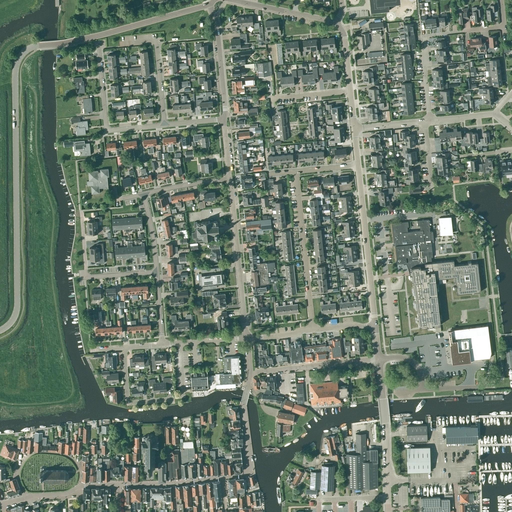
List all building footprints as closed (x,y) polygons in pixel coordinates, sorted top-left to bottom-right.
[(369,0),(371,13),(389,11),(388,4),(400,3),(399,0),(369,0)] [(486,10),(487,20),(494,19),(493,11),(497,11),(496,5),(490,5),(491,9),(486,10)] [(476,7),(471,7),(473,22),(480,21),(479,16),(483,15),(482,8),(477,9),(476,7)] [(462,12),(457,12),(459,23),(465,22),(465,19),(469,18),(469,12),(468,12),(468,8),(462,9),(462,12)] [(441,14),(441,17),(438,17),(439,20),(438,20),(439,20),(439,28),(442,28),(442,27),(446,27),(445,23),(448,23),(447,19),(447,13),(441,14)] [(439,20),(438,20),(439,20),(438,17),(438,14),(432,15),(433,18),(430,18),(431,29),(433,28),(432,28),(437,27),(436,21),(439,20)] [(429,28),(430,29),(431,29),(430,18),(427,19),(427,15),(421,16),(422,22),(425,22),(425,29),(429,28)] [(252,23),(252,16),(244,17),(245,26),(254,25),(254,29),(259,28),(259,23),(252,23)] [(236,27),(245,26),(244,17),(236,17),(237,24),(231,25),(231,31),(236,30),(236,27)] [(278,20),(271,21),(272,30),(277,30),(278,35),(280,35),(280,29),(279,30),(278,20)] [(368,24),(369,31),(383,29),(383,22),(368,24)] [(404,31),(414,30),(413,24),(403,25),(404,29),(399,29),(399,32),(404,31)] [(405,37),(404,37),(414,36),(414,30),(404,31),(404,35),(399,35),(399,38),(405,37)] [(367,48),(367,44),(369,43),(368,33),(361,34),(361,36),(357,36),(359,49),(367,48)] [(240,39),(230,40),(231,43),(231,44),(240,43),(247,42),(247,40),(246,34),(239,34),(240,35),(240,39)] [(492,46),(497,46),(496,36),(489,37),(489,44),(486,44),(487,51),(490,51),(490,50),(493,49),(492,46)] [(442,46),(445,46),(445,43),(448,42),(447,37),(441,38),(442,41),(435,41),(435,45),(434,45),(435,47),(442,46)] [(334,38),(327,38),(328,48),(333,48),(334,53),(336,53),(336,47),(335,47),(334,38)] [(467,44),(468,52),(473,51),(473,48),(476,48),(475,38),(472,38),(472,39),(469,39),(470,44),(467,44)] [(478,38),(475,38),(476,48),(479,47),(480,52),(486,51),(485,42),(481,42),(481,38),(478,38)] [(316,40),(309,40),(310,50),(315,50),(316,55),(318,54),(318,49),(317,49),(316,40)] [(299,51),(298,41),(291,42),(292,52),(297,51),(298,56),(300,56),(300,51),(299,51)] [(415,42),(405,43),(406,47),(400,47),(401,50),(406,49),(416,48),(415,42)] [(201,49),(201,55),(207,54),(207,45),(201,46),(201,43),(195,43),(196,47),(197,47),(198,49),(201,49)] [(435,54),(436,56),(446,54),(446,51),(449,51),(448,46),(445,46),(442,46),(443,49),(436,50),(436,54),(435,54)] [(232,58),(232,59),(232,61),(232,62),(241,62),(241,64),(245,64),(245,61),(245,55),(251,55),(250,50),(240,51),(241,52),(241,54),(240,54),(237,54),(237,55),(232,55),(232,58)] [(77,69),(88,68),(87,60),(84,60),(84,58),(85,58),(84,53),(76,54),(77,59),(78,59),(78,61),(76,61),(77,69)] [(396,62),(401,61),(401,60),(411,59),(410,53),(400,54),(401,59),(396,59),(396,62)] [(446,58),(446,54),(436,56),(436,57),(437,61),(444,60),(444,63),(450,63),(449,57),(446,58)] [(402,67),(411,65),(411,59),(401,60),(401,61),(401,65),(396,65),(397,68),(402,67)] [(202,66),(203,72),(209,71),(208,63),(203,63),(203,60),(197,61),(197,64),(199,64),(199,66),(202,66)] [(269,76),(268,62),(257,63),(258,77),(269,76)] [(237,76),(241,75),(241,74),(245,74),(245,68),(254,68),(254,63),(244,64),(245,68),(237,68),(237,69),(232,69),(232,72),(231,72),(232,76),(237,75),(237,76)] [(402,67),(402,71),(397,71),(397,74),(402,73),(412,72),(411,65),(402,67)] [(432,74),(432,75),(442,74),(442,71),(445,71),(444,65),(438,66),(439,69),(432,70),(432,74)] [(333,66),(334,71),(329,72),(330,82),(336,81),(335,73),(338,73),(338,66),(333,66)] [(323,83),(330,82),(329,72),(323,72),(323,67),(319,68),(319,75),(322,74),(323,83)] [(363,75),(362,75),(362,77),(373,76),(372,73),(376,72),(376,67),(370,68),(370,70),(362,71),(363,75)] [(308,74),(309,84),(315,83),(314,75),(317,75),(317,68),(312,69),(312,71),(307,72),(308,74)] [(291,71),(292,76),(287,76),(288,86),(294,86),(293,77),(296,77),(296,70),(291,71)] [(302,85),(309,84),(308,74),(302,75),(302,70),(298,70),(298,77),(301,77),(302,85)] [(281,87),(288,86),(287,76),(282,77),(281,72),(277,72),(277,79),(280,79),(281,87)] [(413,78),(412,72),(402,73),(403,77),(398,77),(398,80),(403,79),(413,78)] [(377,78),(373,79),(373,76),(362,77),(363,79),(364,82),(371,82),(371,84),(378,84),(377,78)] [(76,82),(77,93),(84,92),(84,88),(83,81),(82,81),(81,77),(73,78),(74,82),(76,82)] [(204,83),(205,89),(211,88),(210,80),(205,80),(204,77),(199,78),(199,81),(201,81),(201,83),(204,83)] [(241,80),(232,81),(232,88),(246,86),(255,85),(254,77),(245,78),(245,82),(243,82),(244,83),(242,84),(241,80)] [(446,83),(443,83),(443,80),(433,81),(432,81),(432,83),(433,83),(434,86),(438,86),(438,89),(447,88),(446,83)] [(171,91),(179,91),(178,87),(190,86),(190,83),(188,83),(182,84),(178,84),(171,85),(171,91)] [(402,91),(402,90),(411,89),(411,83),(401,84),(401,88),(396,89),(397,91),(402,91)] [(368,93),(368,94),(379,93),(378,90),(382,90),(382,85),(376,85),(376,88),(368,89),(369,93),(368,93)] [(151,87),(143,88),(139,88),(139,86),(133,86),(133,92),(139,91),(143,91),(144,94),(151,93),(151,87)] [(411,89),(402,90),(402,91),(402,94),(397,95),(397,97),(402,97),(402,96),(412,95),(411,89)] [(383,96),(379,97),(379,93),(368,94),(368,96),(369,96),(369,100),(377,99),(377,102),(384,101),(383,96)] [(88,98),(88,95),(80,96),(80,99),(81,99),(83,99),(84,113),(92,112),(91,98),(88,98)] [(403,102),(413,101),(412,95),(402,96),(402,97),(403,100),(398,101),(398,103),(403,102)] [(448,104),(450,104),(453,104),(453,98),(450,98),(449,95),(439,96),(439,98),(440,98),(440,102),(447,101),(448,104)] [(205,96),(203,96),(203,99),(196,100),(196,106),(200,106),(200,110),(207,109),(205,96)] [(398,107),(399,109),(404,108),(413,107),(413,101),(403,102),(403,106),(398,107)] [(144,109),(144,115),(153,114),(152,102),(146,102),(146,105),(150,105),(150,108),(144,109)] [(367,111),(366,111),(366,113),(376,112),(376,109),(384,108),(383,103),(373,104),(374,106),(366,107),(367,111)] [(331,109),(332,114),(342,113),(341,106),(333,107),(333,104),(326,105),(326,109),(331,109)] [(454,107),(451,107),(450,104),(448,104),(440,105),(440,107),(441,107),(441,111),(448,110),(449,113),(454,112),(454,107)] [(133,107),(128,107),(129,110),(129,116),(136,116),(136,111),(141,110),(140,105),(133,105),(133,107)] [(247,109),(247,105),(246,105),(234,106),(234,109),(234,111),(235,112),(247,111),(248,115),(258,114),(257,108),(247,109)] [(307,111),(306,111),(307,115),(319,114),(318,112),(315,112),(315,107),(307,108),(307,111)] [(404,108),(404,112),(399,112),(399,115),(404,114),(414,113),(413,107),(404,108)] [(124,117),(123,112),(126,111),(125,108),(121,109),(122,111),(116,111),(117,118),(124,117)] [(275,116),(275,118),(287,117),(286,113),(285,113),(285,110),(277,111),(278,116),(275,116)] [(381,114),(377,115),(376,112),(366,113),(366,115),(367,115),(367,118),(370,118),(370,121),(381,120),(381,114)] [(342,119),(342,113),(332,114),(332,119),(327,119),(328,124),(335,123),(334,120),(342,119)] [(316,116),(319,116),(319,114),(307,115),(307,119),(308,119),(308,122),(316,121),(316,116)] [(244,120),(246,120),(246,117),(237,118),(237,120),(235,120),(235,126),(245,125),(244,120)] [(287,121),(287,117),(275,118),(275,121),(278,120),(279,125),(287,124),(286,121),(287,121)] [(85,134),(85,130),(88,129),(87,121),(80,121),(80,118),(71,119),(71,123),(78,122),(79,126),(76,127),(77,135),(85,134)] [(320,126),(317,126),(316,121),(308,122),(309,125),(308,125),(308,129),(320,128),(320,126)] [(287,128),(287,124),(279,125),(279,130),(276,131),(276,133),(288,132),(288,127),(287,128)] [(328,130),(333,130),(334,135),(344,134),(343,127),(335,128),(335,125),(328,126),(328,130)] [(320,130),(320,128),(308,129),(309,133),(310,133),(310,137),(318,136),(317,131),(320,130)] [(457,131),(456,128),(455,128),(456,140),(459,139),(459,141),(461,141),(461,146),(464,146),(464,139),(463,133),(460,133),(460,130),(457,131)] [(483,132),(483,138),(480,138),(481,146),(486,145),(486,142),(489,141),(488,131),(483,132)] [(288,136),(289,135),(288,132),(276,133),(277,135),(280,135),(280,140),(288,139),(288,136)] [(401,137),(404,137),(405,141),(415,140),(414,134),(408,135),(407,132),(401,133),(401,137)] [(472,141),(471,133),(472,133),(471,132),(466,132),(466,133),(463,133),(464,139),(464,146),(469,145),(469,142),(472,141)] [(370,141),(369,141),(369,143),(379,142),(379,139),(383,138),(383,133),(376,134),(377,136),(369,137),(370,141)] [(476,146),(481,146),(480,138),(477,139),(477,133),(472,133),(471,133),(472,141),(472,143),(476,143),(476,146)] [(201,139),(202,146),(209,145),(208,136),(203,137),(203,134),(193,135),(194,141),(198,141),(198,139),(201,139)] [(336,141),(344,140),(344,134),(334,135),(334,140),(329,140),(330,145),(337,144),(336,141)] [(82,140),(76,141),(77,148),(79,148),(80,156),(90,155),(89,143),(84,143),(84,140),(82,140)] [(402,145),(402,150),(409,149),(409,146),(415,146),(415,140),(405,141),(405,145),(402,145)] [(339,157),(346,156),(345,149),(336,150),(336,148),(331,148),(332,153),(335,153),(335,158),(339,157)] [(410,152),(409,149),(402,150),(403,155),(406,154),(406,158),(417,157),(416,151),(410,152)] [(371,159),(371,161),(381,160),(381,157),(385,156),(385,151),(378,152),(379,155),(371,155),(372,159),(371,159)] [(436,157),(436,163),(446,162),(446,158),(449,158),(449,153),(442,153),(442,156),(436,157)] [(404,162),(404,167),(411,166),(411,163),(417,163),(417,157),(406,158),(407,162),(404,162)] [(489,172),(488,169),(492,168),(491,158),(486,159),(486,160),(485,160),(485,163),(482,164),(483,173),(489,172)] [(200,160),(200,164),(201,172),(205,172),(212,171),(211,162),(207,163),(206,160),(200,160)] [(382,163),(381,160),(371,161),(371,163),(372,163),(372,167),(380,166),(380,168),(386,168),(386,163),(382,163)] [(477,164),(477,160),(466,161),(467,166),(470,166),(471,171),(482,170),(481,164),(477,164)] [(511,173),(511,168),(511,160),(506,161),(506,162),(501,162),(503,175),(511,173)] [(250,167),(250,164),(247,164),(239,165),(240,172),(248,172),(248,171),(247,168),(250,167)] [(405,172),(408,172),(408,175),(418,174),(418,168),(411,169),(411,166),(404,167),(405,172)] [(165,170),(164,167),(162,167),(164,178),(170,177),(168,171),(165,172),(164,170),(165,170)] [(447,171),(447,167),(437,169),(437,174),(444,173),(444,176),(451,176),(450,171),(447,171)] [(89,181),(86,181),(87,186),(91,186),(91,194),(100,193),(99,188),(104,188),(104,189),(108,188),(107,177),(109,177),(108,168),(100,169),(100,172),(98,172),(98,170),(88,171),(89,181)] [(152,181),(151,174),(147,175),(145,168),(143,168),(146,182),(152,181)] [(375,177),(375,179),(386,178),(385,175),(390,174),(389,169),(383,170),(383,173),(376,173),(376,177),(375,177)] [(132,183),(135,182),(132,170),(129,171),(129,172),(130,177),(122,179),(124,186),(132,184),(132,183)] [(412,181),(419,180),(418,174),(408,175),(409,179),(405,179),(406,184),(413,183),(412,181)] [(338,177),(339,184),(349,183),(348,175),(338,177)] [(323,178),(324,186),(334,185),(333,177),(323,178)] [(394,180),(386,181),(386,178),(375,179),(376,181),(377,184),(384,184),(385,186),(394,185),(394,180)] [(318,186),(317,179),(307,180),(308,187),(317,186),(317,190),(313,191),(314,195),(322,194),(321,189),(320,185),(318,186)] [(389,203),(388,193),(393,193),(392,188),(382,189),(383,192),(378,193),(379,204),(389,203)] [(204,194),(205,200),(215,199),(214,192),(206,193),(206,190),(200,191),(200,194),(203,194),(204,194)] [(252,204),(260,203),(260,199),(252,200),(251,192),(252,192),(252,191),(247,191),(247,194),(242,195),(243,205),(252,204)] [(330,195),(331,198),(338,197),(338,201),(341,201),(341,204),(351,203),(350,196),(339,197),(339,194),(336,195),(330,195)] [(163,206),(163,210),(166,209),(165,205),(166,205),(164,197),(157,198),(159,207),(163,206)] [(317,199),(309,200),(310,206),(318,205),(318,204),(318,200),(322,200),(322,198),(317,198),(317,199)] [(341,211),(352,210),(351,203),(341,204),(341,208),(339,208),(339,211),(334,212),(335,215),(341,214),(341,211)] [(322,204),(318,204),(318,205),(310,206),(311,212),(319,211),(318,207),(323,206),(322,204)] [(254,218),(253,213),(255,213),(255,209),(249,209),(249,212),(244,212),(245,218),(254,218)] [(319,217),(319,213),(322,212),(330,212),(329,210),(327,210),(323,210),(319,211),(311,212),(311,218),(319,218),(319,217)] [(95,221),(87,222),(87,228),(97,227),(97,222),(97,221),(102,221),(101,216),(95,217),(95,221)] [(324,219),(324,216),(319,217),(319,218),(311,218),(312,225),(320,224),(320,219),(324,219)] [(451,216),(438,218),(440,236),(453,234),(451,216)] [(141,217),(134,218),(135,228),(139,227),(139,231),(142,230),(142,227),(141,217)] [(167,219),(161,220),(163,226),(169,225),(168,221),(172,220),(171,217),(167,218),(167,219)] [(127,218),(119,219),(120,229),(125,229),(125,232),(128,232),(127,218)] [(116,232),(115,229),(120,229),(119,219),(112,219),(113,233),(116,232)] [(261,230),(261,229),(271,228),(270,219),(259,220),(249,221),(245,222),(247,241),(256,240),(255,234),(257,234),(257,231),(261,230)] [(341,226),(343,225),(344,229),(354,228),(353,221),(342,222),(342,219),(335,220),(336,222),(336,223),(340,222),(341,226)] [(408,221),(391,223),(393,243),(395,243),(395,246),(396,263),(405,262),(406,265),(407,268),(409,272),(411,271),(419,327),(429,326),(430,326),(440,325),(435,279),(438,279),(453,277),(455,276),(455,285),(456,285),(457,286),(456,286),(456,294),(471,293),(471,294),(474,294),(474,292),(480,292),(477,262),(471,263),(471,262),(468,262),(468,263),(454,265),(454,260),(431,262),(431,257),(432,257),(431,240),(433,240),(432,231),(430,231),(429,219),(417,220),(417,226),(421,225),(422,230),(404,232),(404,227),(408,226),(408,221)] [(219,233),(219,232),(218,226),(218,225),(217,225),(217,221),(213,221),(213,222),(210,222),(210,221),(202,222),(197,223),(197,222),(194,222),(195,232),(192,233),(192,238),(196,238),(196,241),(204,240),(204,239),(212,238),(211,237),(215,236),(215,237),(216,238),(218,238),(218,237),(218,236),(218,233),(219,233)] [(321,235),(321,234),(321,231),(325,230),(325,228),(320,228),(320,229),(313,230),(313,236),(321,235)] [(343,236),(354,235),(354,228),(344,229),(344,233),(342,233),(342,236),(337,237),(337,240),(344,239),(343,236)] [(278,239),(282,239),(290,238),(289,231),(281,232),(281,237),(278,237),(278,239)] [(321,234),(321,235),(313,236),(314,242),(322,242),(322,241),(321,237),(326,236),(326,234),(321,234)] [(279,247),(283,246),(291,245),(290,238),(282,239),(282,244),(279,244),(279,247)] [(323,248),(323,247),(322,243),(332,242),(332,240),(322,241),(322,242),(314,242),(315,249),(323,248)] [(97,247),(89,248),(90,254),(103,253),(103,243),(97,243),(97,247)] [(141,243),(141,246),(137,246),(137,256),(145,256),(144,246),(144,243),(141,243)] [(130,257),(137,256),(137,246),(132,247),(132,244),(129,244),(130,257)] [(346,250),(346,254),(356,253),(355,246),(345,247),(344,244),(338,245),(338,248),(343,247),(343,251),(346,250)] [(116,258),(123,258),(122,247),(118,248),(117,245),(115,245),(116,258)] [(280,254),(283,253),(292,252),(291,245),(283,246),(283,251),(279,251),(280,254)] [(327,249),(327,246),(323,247),(323,248),(315,249),(315,255),(323,254),(323,253),(323,249),(327,249)] [(251,269),(256,268),(256,264),(260,263),(258,252),(255,252),(254,247),(248,248),(249,254),(249,259),(250,264),(251,269)] [(213,262),(221,261),(220,249),(212,250),(212,254),(210,254),(210,258),(213,258),(213,262)] [(280,261),(293,260),(292,252),(283,253),(284,258),(280,259),(280,261)] [(323,255),(328,255),(333,254),(333,252),(323,253),(323,254),(315,255),(316,261),(324,260),(323,255)] [(103,253),(90,254),(90,260),(98,260),(98,263),(104,263),(103,253)] [(357,260),(356,253),(346,254),(347,257),(344,258),(344,261),(340,262),(340,265),(346,264),(346,261),(357,260)] [(266,263),(265,263),(260,263),(256,264),(256,268),(251,269),(251,271),(252,278),(251,278),(251,282),(252,282),(252,286),(258,285),(278,283),(277,276),(268,277),(267,272),(274,271),(273,267),(267,268),(266,263)] [(316,266),(317,273),(325,272),(325,271),(325,267),(329,267),(329,264),(324,265),(316,266)] [(282,273),(285,273),(294,272),(293,265),(285,265),(285,270),(282,271),(282,273)] [(200,289),(210,288),(211,288),(217,288),(216,284),(218,284),(223,283),(223,277),(226,276),(226,274),(222,274),(222,270),(220,271),(220,267),(201,269),(202,273),(198,274),(199,285),(200,289)] [(346,275),(349,275),(349,279),(359,278),(358,271),(347,272),(347,269),(340,270),(341,273),(346,272),(346,275)] [(330,273),(329,270),(325,271),(325,272),(317,273),(318,279),(326,278),(326,277),(325,273),(330,273)] [(283,280),(286,280),(295,279),(294,272),(285,273),(286,278),(282,278),(283,280)] [(178,281),(181,281),(180,277),(173,278),(173,281),(169,282),(169,289),(179,288),(178,281)] [(330,279),(330,277),(326,277),(326,278),(318,279),(318,285),(326,284),(326,283),(326,279),(330,279)] [(349,286),(360,285),(359,278),(349,279),(349,282),(347,283),(347,286),(342,287),(343,290),(349,289),(349,286)] [(295,286),(295,279),(286,280),(287,285),(283,285),(283,287),(287,287),(295,286)] [(331,285),(331,283),(326,283),(326,284),(318,285),(319,291),(327,290),(327,286),(331,285)] [(253,293),(254,296),(261,295),(262,295),(263,295),(262,285),(261,285),(253,286),(253,293)] [(284,295),(296,293),(295,286),(287,287),(287,292),(284,292),(284,295)] [(112,294),(113,297),(115,297),(115,294),(115,288),(106,288),(106,295),(112,294)] [(92,289),(92,296),(93,296),(93,300),(101,299),(100,296),(101,296),(100,289),(92,289)] [(174,297),(170,297),(170,303),(170,305),(184,304),(183,297),(188,296),(187,294),(194,293),(193,290),(187,291),(177,292),(177,297),(174,297)] [(213,295),(214,307),(226,305),(224,293),(217,294),(217,290),(214,291),(214,294),(213,295)] [(353,298),(354,301),(355,310),(362,309),(361,300),(356,301),(356,297),(353,298)] [(346,298),(346,302),(347,310),(355,310),(354,301),(349,302),(348,298),(347,298),(346,298)] [(340,311),(347,310),(346,302),(342,303),(341,299),(339,299),(340,311)] [(327,301),(328,304),(329,313),(336,312),(335,303),(330,304),(330,300),(328,300),(327,301)] [(289,301),(290,305),(291,313),(298,312),(297,304),(292,304),(292,301),(289,301)] [(320,301),(321,313),(329,313),(328,304),(323,305),(322,301),(320,301)] [(276,315),(284,314),(283,306),(279,306),(278,302),(275,303),(276,315)] [(282,302),(283,306),(284,314),(291,313),(290,305),(285,305),(285,302),(282,302)] [(268,307),(267,307),(262,307),(255,308),(256,318),(257,323),(262,323),(262,317),(269,317),(268,307)] [(217,317),(218,329),(228,328),(227,316),(226,312),(215,313),(216,317),(217,317)] [(186,314),(187,319),(181,320),(182,330),(189,329),(188,321),(191,321),(191,314),(186,314)] [(175,322),(175,330),(182,330),(181,320),(176,320),(176,315),(171,315),(172,322),(175,322)] [(488,325),(448,330),(452,364),(470,360),(471,361),(489,358),(491,352),(488,325)] [(349,341),(344,342),(345,346),(350,345),(354,345),(363,344),(363,336),(353,337),(354,343),(349,343),(349,341)] [(333,345),(329,345),(330,347),(331,358),(343,356),(343,352),(342,346),(341,338),(332,339),(333,345)] [(294,343),(290,344),(292,363),(303,361),(303,360),(302,349),(301,342),(299,343),(299,341),(294,342),(294,343)] [(326,344),(315,345),(317,359),(317,360),(327,358),(331,358),(330,347),(327,347),(326,347),(326,344)] [(363,344),(354,345),(355,353),(364,352),(363,344)] [(278,345),(274,345),(276,356),(276,360),(277,360),(278,364),(283,364),(282,353),(279,353),(278,345)] [(304,349),(302,349),(303,360),(305,360),(305,361),(314,360),(317,359),(315,345),(304,347),(304,349)] [(291,363),(289,352),(282,353),(283,364),(291,363)] [(105,367),(106,368),(117,367),(116,360),(117,360),(116,356),(111,356),(111,353),(105,353),(105,362),(105,363),(105,367)] [(152,369),(156,369),(155,363),(161,363),(160,353),(154,354),(155,358),(151,359),(152,367),(152,369)] [(166,356),(166,353),(160,353),(161,363),(167,362),(167,363),(171,363),(170,356),(166,356)] [(135,365),(138,364),(138,355),(132,356),(132,359),(129,359),(130,367),(135,367),(135,365)] [(144,358),(143,355),(138,355),(138,364),(139,366),(148,366),(148,357),(144,358)] [(227,372),(227,373),(241,372),(240,356),(223,357),(224,367),(224,372),(227,372)] [(266,366),(275,365),(274,361),(276,360),(276,356),(265,357),(266,366)] [(108,375),(108,382),(118,382),(118,373),(109,374),(109,371),(102,371),(102,375),(108,375)] [(208,375),(207,375),(207,371),(191,372),(191,379),(190,380),(190,381),(191,381),(192,389),(208,388),(207,378),(208,378),(208,375)] [(240,383),(241,381),(241,372),(227,373),(215,374),(215,379),(216,384),(240,383)] [(275,376),(266,376),(266,377),(266,384),(269,384),(269,382),(276,382),(275,376)] [(163,378),(163,382),(159,383),(160,393),(166,392),(166,384),(172,383),(172,377),(163,378)] [(266,377),(258,377),(259,389),(260,389),(260,386),(266,386),(266,384),(266,377)] [(154,393),(160,393),(159,383),(155,383),(155,379),(148,380),(149,386),(153,385),(154,393)] [(313,392),(313,397),(311,398),(311,405),(340,402),(340,397),(348,396),(348,385),(338,386),(337,381),(310,384),(310,393),(313,392)] [(146,390),(145,382),(136,383),(136,388),(132,388),(132,396),(142,395),(142,389),(145,388),(145,390),(146,390)] [(112,394),(113,401),(121,401),(120,390),(115,391),(114,387),(105,388),(106,395),(112,394)] [(262,399),(262,400),(275,401),(276,400),(276,397),(276,396),(274,395),(271,395),(271,393),(264,392),(263,394),(262,394),(262,399)] [(276,400),(275,401),(281,403),(281,402),(284,403),(284,401),(285,402),(283,407),(290,410),(293,402),(285,399),(285,398),(282,397),(276,396),(276,397),(276,400)] [(292,411),(303,415),(306,408),(294,403),(292,411)] [(227,415),(229,414),(238,413),(238,407),(231,408),(231,405),(226,406),(227,415)] [(288,423),(292,424),(294,414),(278,411),(276,421),(283,422),(283,423),(277,423),(276,435),(282,436),(283,431),(290,431),(290,425),(288,424),(288,423)] [(406,426),(407,441),(427,440),(426,425),(406,426)] [(476,426),(445,427),(446,443),(466,442),(466,444),(472,444),(472,442),(476,441),(476,426)] [(42,432),(35,432),(35,433),(34,445),(34,450),(41,451),(42,444),(46,445),(46,437),(42,437),(42,432)] [(33,445),(34,445),(35,433),(33,433),(33,439),(28,439),(27,452),(32,453),(33,445)] [(376,476),(376,461),(370,461),(370,451),(366,451),(365,433),(355,433),(356,453),(346,454),(346,474),(347,474),(348,488),(377,487),(377,476),(376,476)] [(154,467),(154,456),(154,452),(155,452),(155,451),(154,451),(154,447),(157,447),(158,448),(158,447),(158,442),(159,441),(157,441),(157,437),(155,436),(153,437),(151,435),(152,434),(151,434),(151,435),(148,435),(148,434),(148,435),(146,437),(144,436),(142,437),(142,441),(141,441),(142,441),(142,447),(141,448),(142,448),(141,453),(145,453),(145,456),(144,456),(145,456),(145,460),(144,460),(144,461),(145,461),(145,466),(144,467),(146,468),(147,468),(147,470),(152,470),(152,467),(154,467)] [(242,446),(241,435),(235,436),(233,436),(233,439),(231,439),(232,453),(241,453),(240,446),(242,446)] [(337,451),(336,451),(335,448),(337,447),(336,442),(339,441),(338,435),(335,435),(331,436),(333,448),(335,454),(336,459),(340,458),(339,454),(337,454),(337,451)] [(335,454),(333,448),(331,436),(326,437),(327,443),(324,444),(325,450),(328,449),(329,455),(335,454)] [(0,455),(15,460),(19,450),(4,444),(0,455)] [(194,447),(188,448),(180,448),(181,464),(182,478),(189,477),(196,477),(194,447)] [(406,447),(407,472),(430,471),(430,447),(406,447)] [(181,478),(180,467),(179,449),(172,449),(172,451),(172,452),(168,453),(168,456),(166,456),(167,474),(166,474),(166,480),(174,479),(181,478)] [(231,453),(225,454),(226,464),(227,474),(233,473),(232,458),(231,453)] [(240,472),(242,469),(241,453),(232,453),(233,461),(234,473),(240,472)] [(155,456),(154,456),(154,467),(158,467),(158,480),(165,480),(165,461),(160,461),(160,456),(155,456)] [(113,465),(113,460),(109,460),(109,457),(103,457),(103,460),(103,481),(110,480),(110,465),(113,465)] [(119,476),(123,476),(124,460),(118,460),(117,466),(113,466),(113,469),(111,469),(111,475),(115,476),(119,476)] [(310,489),(333,490),(334,466),(321,465),(321,472),(310,472),(310,489)] [(290,474),(286,481),(290,484),(291,482),(297,485),(299,480),(303,472),(298,469),(294,476),(290,474)] [(68,479),(69,478),(69,474),(68,473),(66,470),(65,470),(43,470),(43,471),(40,471),(40,474),(40,477),(40,480),(43,480),(43,481),(60,482),(65,482),(68,479)] [(10,481),(8,478),(3,480),(6,490),(3,491),(4,499),(9,497),(9,498),(22,494),(20,488),(16,478),(10,481)] [(243,478),(236,479),(237,484),(236,484),(237,496),(238,505),(238,509),(239,509),(242,509),(242,507),(245,507),(245,500),(244,491),(247,491),(246,480),(243,479),(243,478)] [(238,505),(237,496),(236,484),(235,479),(228,480),(230,496),(227,496),(228,502),(228,506),(238,505)] [(219,507),(218,499),(222,499),(220,481),(213,482),(215,507),(219,507)] [(215,511),(212,482),(205,483),(207,501),(209,501),(211,511),(215,511)] [(203,508),(207,508),(207,501),(205,483),(198,484),(199,494),(202,494),(203,508)] [(196,506),(193,506),(193,511),(195,511),(199,511),(200,511),(198,484),(191,485),(192,496),(196,496),(196,502),(196,506)] [(188,511),(192,511),(192,510),(192,506),(190,485),(183,486),(184,507),(188,507),(188,511)] [(175,487),(176,511),(184,511),(182,486),(175,487)] [(162,500),(162,508),(167,508),(166,500),(171,500),(170,487),(164,488),(164,500),(162,500)] [(92,499),(103,499),(103,488),(92,488),(92,499)] [(136,509),(141,509),(141,501),(141,488),(130,488),(131,510),(135,510),(135,503),(134,503),(134,501),(136,501),(136,509)] [(162,498),(162,497),(163,497),(163,488),(150,488),(150,499),(150,506),(153,506),(153,499),(162,498)] [(85,503),(85,499),(85,498),(89,498),(90,489),(83,489),(83,498),(83,503),(81,503),(81,510),(85,510),(85,503)] [(251,507),(254,507),(254,505),(259,505),(257,492),(252,492),(252,493),(246,494),(248,505),(251,504),(251,507)] [(464,511),(464,504),(467,504),(466,502),(469,502),(468,493),(459,493),(460,501),(459,511),(464,511)] [(449,511),(449,499),(440,500),(439,497),(420,498),(421,507),(422,507),(422,510),(421,510),(420,511),(449,511)]
